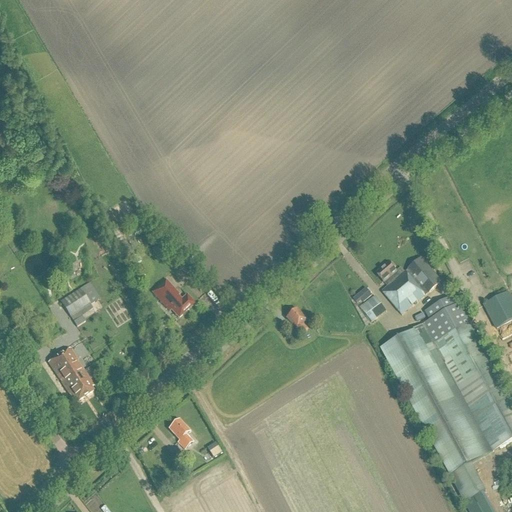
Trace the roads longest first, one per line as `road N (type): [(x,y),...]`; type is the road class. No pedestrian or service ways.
road 1 (tertiary): [(74,464),(390,172),(511,71)]
road 2 (unclassified): [(74,464),(0,354)]
